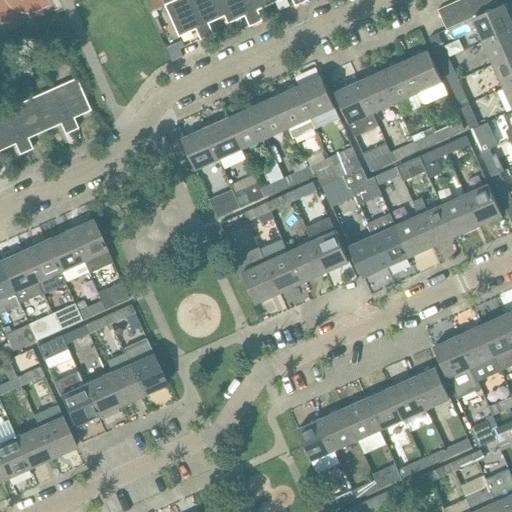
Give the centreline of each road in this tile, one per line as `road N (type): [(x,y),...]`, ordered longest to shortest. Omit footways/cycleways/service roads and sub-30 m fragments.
road 1 (residential): [(50,511),(204,444),(261,372),(511,262)]
road 2 (residential): [(0,213),(113,159),(177,91),(378,0)]
